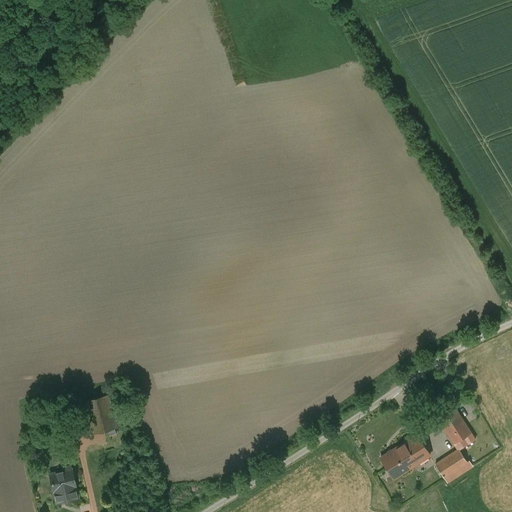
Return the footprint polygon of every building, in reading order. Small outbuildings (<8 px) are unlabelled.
[(108,394),(85,401),(94,434),(117,427),(108,394)] [(60,395),(44,399),(52,430),(68,426),(60,395)] [(473,437),(456,410),(441,419),(458,446),(473,437)] [(417,435),(382,457),(395,477),(430,455),(417,435)] [(456,449),(435,464),(444,478),(466,462),(456,449)] [(72,469),(50,473),(54,491),(65,488),(76,486),(72,469)] [(76,486),(65,488),(68,500),(79,497),(76,486)]
